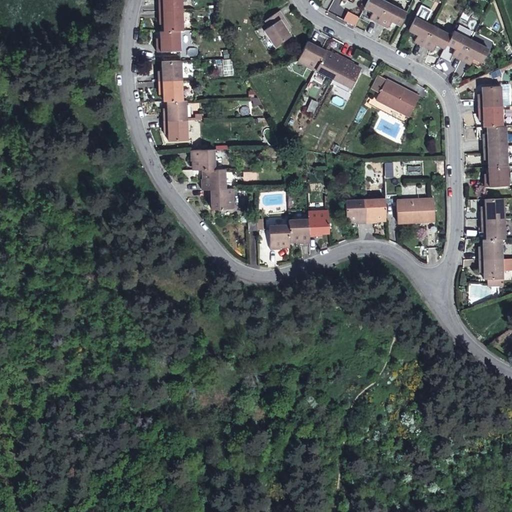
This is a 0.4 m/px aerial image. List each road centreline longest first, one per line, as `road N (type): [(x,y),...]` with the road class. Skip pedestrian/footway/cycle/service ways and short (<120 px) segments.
road 1 (residential): [(136,0),(128,34),(142,140),(187,219),(242,272),(281,273),(375,249),(399,259),(447,313)]
road 2 (residential): [(447,313),(453,118),(445,94),(325,23),(304,0)]
